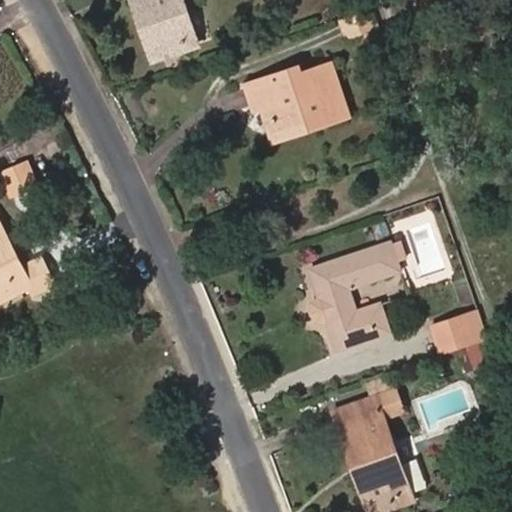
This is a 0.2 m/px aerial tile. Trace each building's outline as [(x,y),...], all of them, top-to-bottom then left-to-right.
[(154,52),(196,39),(183,0),(143,0),(149,17),(143,19),(154,52)] [(154,52),(157,61),(199,48),(196,39),(154,52)] [(334,120),(350,115),(333,64),(300,75),(297,68),(248,85),(256,108),(261,106),(272,102),(282,131),(331,114),(334,120)] [(261,106),(273,141),(334,120),(331,114),(282,131),(272,102),(261,106)] [(40,256),(25,263),(0,216),(0,300),(33,283),(37,290),(53,282),(40,256)] [(358,308),(351,285),(402,268),(392,240),(313,266),(323,297),(320,300),(316,304),(315,307),(316,312),(319,316),(322,318),(326,319),(330,319),(339,347),(382,333),(373,304),(358,308)] [(382,333),(393,329),(384,301),(373,304),(382,333)] [(488,339),(495,337),(485,308),(472,312),(481,341),(488,339)] [(472,344),(481,341),(472,312),(471,312),(437,323),(447,352),(472,344)] [(497,362),(503,360),(495,337),(488,339),(497,362)] [(479,367),(497,362),(488,339),(481,341),(472,344),(479,367)] [(397,390),(378,396),(384,415),(403,409),(397,390)] [(376,504),(411,492),(384,415),(378,396),(338,410),(357,465),(363,463),(376,504)] [(371,511),(376,511),(413,500),(411,492),(376,504),(363,463),(357,465),(371,511)]
